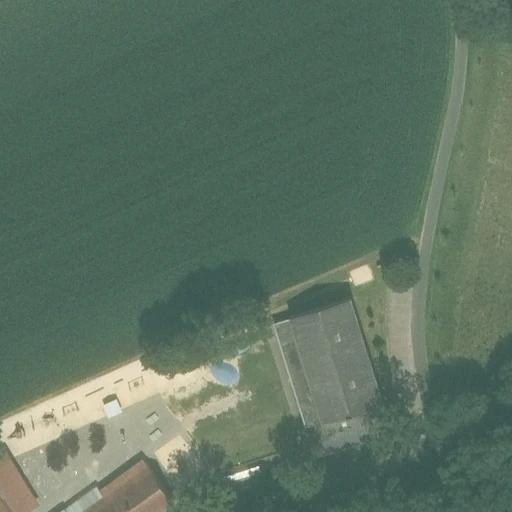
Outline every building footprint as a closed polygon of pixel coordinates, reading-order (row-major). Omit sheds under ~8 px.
[(350,300),(274,324),(316,458),(392,434),(350,300)] [(46,499),(10,443),(0,449),(0,468),(3,473),(28,511),(46,499)] [(168,511),(185,501),(157,458),(109,489),(107,485),(70,509),(72,511),(168,511)] [(26,511),(28,511),(3,473),(0,474),(0,481),(1,484),(19,511),(26,511)] [(19,511),(1,484),(0,484),(0,511),(19,511)]
